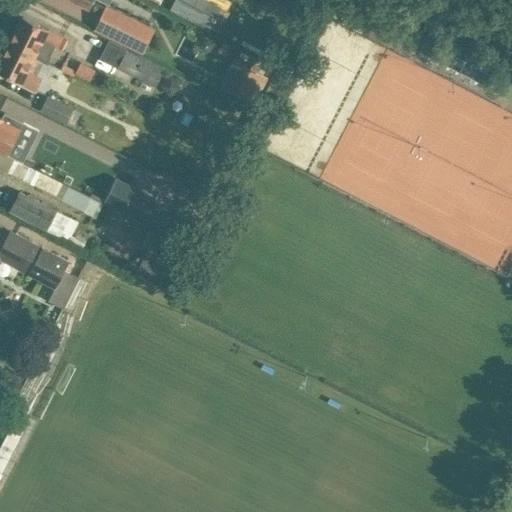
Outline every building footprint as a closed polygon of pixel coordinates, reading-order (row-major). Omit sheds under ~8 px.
[(70,0),(90,10),(95,0),(70,0)] [(352,0),(350,7),(367,15),(374,0),(352,0)] [(379,2),(371,18),(388,26),(396,11),(379,2)] [(94,28),(144,53),(155,29),(106,5),(94,28)] [(402,14),(394,29),(411,38),(419,22),(402,14)] [(24,16),(10,43),(35,56),(43,41),(58,49),(63,38),(48,30),(49,29),(24,16)] [(497,64),(431,29),(420,51),(485,86),(497,64)] [(35,56),(10,43),(0,61),(0,72),(21,83),(36,91),(42,80),(27,72),(35,56)] [(119,67),(155,85),(164,67),(128,50),(119,67)] [(83,62),(78,72),(92,79),(98,69),(83,62)] [(504,91),(511,70),(511,68),(499,63),(490,85),(504,91)] [(75,81),(70,92),(87,100),(92,89),(75,81)] [(41,110),(66,123),(67,120),(71,122),(75,114),(72,112),(73,110),(48,97),(41,110)] [(0,116),(0,150),(7,155),(24,122),(5,112),(2,118),(0,116)] [(214,127),(207,123),(203,130),(211,134),(214,127)] [(0,150),(0,165),(8,169),(7,172),(61,200),(68,186),(13,158),(0,150)] [(199,159),(193,170),(210,179),(216,167),(199,159)] [(117,180),(105,204),(121,212),(135,219),(170,237),(182,213),(147,195),(133,188),(117,180)] [(89,210),(96,198),(69,185),(63,197),(89,210)] [(20,191),(20,193),(10,211),(60,237),(70,217),(56,210),(20,191)] [(0,258),(20,269),(31,250),(30,249),(33,242),(11,231),(0,250),(0,258)] [(71,234),(68,241),(80,248),(86,239),(76,233),(74,236),(71,234)] [(182,245),(174,242),(157,233),(136,274),(161,287),(182,245)] [(31,250),(20,269),(55,287),(48,301),(63,308),(78,278),(64,271),(69,261),(43,247),(39,254),(31,250)] [(15,421),(0,451),(0,471),(3,473),(26,426),(15,421)]
